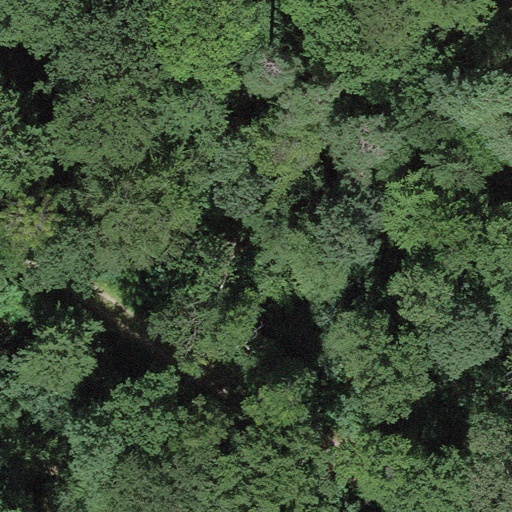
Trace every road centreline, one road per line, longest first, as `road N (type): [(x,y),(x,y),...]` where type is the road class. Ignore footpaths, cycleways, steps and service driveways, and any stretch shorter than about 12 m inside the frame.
road 1 (track): [(427,511),(311,457),(151,331),(0,243)]
road 2 (track): [(151,331),(124,169),(10,0)]
